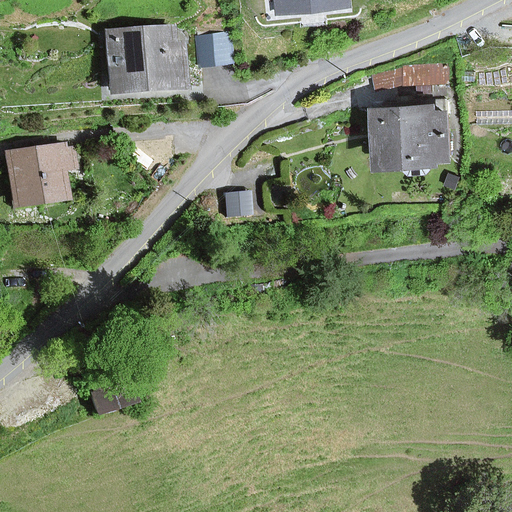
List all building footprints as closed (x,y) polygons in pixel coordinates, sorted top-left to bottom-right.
[(279,0),(280,11),(348,5),(347,0),(279,0)] [(172,44),(171,28),(109,32),(112,92),(187,87),(184,44),(172,44)] [(231,32),(198,37),(202,66),(236,61),(231,32)] [(448,160),(445,113),(431,114),(431,107),(370,111),(373,170),(435,166),(435,161),(448,160)] [(73,147),(64,148),(64,143),(11,152),(20,206),(68,198),(63,170),(77,168),(73,147)] [(252,192),(227,194),(228,214),(253,212),(252,192)] [(128,373),(92,385),(102,413),(137,400),(128,373)]
